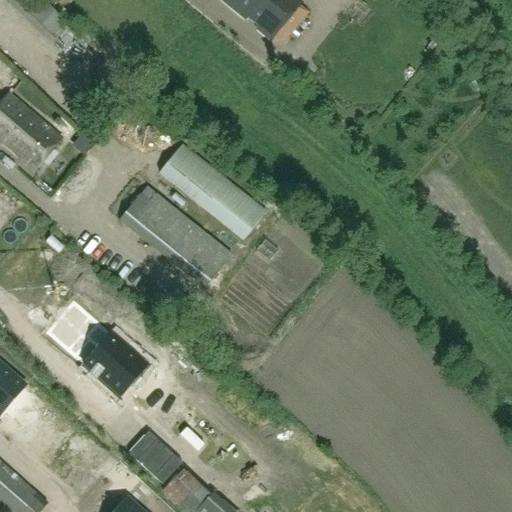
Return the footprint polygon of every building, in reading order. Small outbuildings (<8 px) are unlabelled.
[(43,0),(10,0),(7,4),(52,46),(71,26),(43,0)] [(302,4),(296,0),(230,0),(227,4),(246,20),(250,18),(258,25),(257,29),(271,41),(274,37),(282,44),(306,15),(298,8),(302,4)] [(3,40),(0,40),(0,59),(9,56),(3,40)] [(0,144),(34,173),(62,140),(0,86),(0,144)] [(134,128),(149,141),(156,133),(141,120),(134,128)] [(150,147),(161,153),(168,141),(156,134),(150,147)] [(244,241),(267,214),(182,146),(160,174),(244,241)] [(147,189),(121,221),(205,289),(231,257),(147,189)] [(110,335),(84,365),(120,396),(146,366),(110,335)] [(0,417),(24,389),(0,367),(0,417)] [(24,389),(0,417),(0,420),(50,463),(76,433),(24,389)] [(0,463),(0,507),(5,511),(40,511),(47,505),(0,463)] [(217,511),(182,474),(161,494),(178,511),(217,511)] [(118,511),(140,511),(128,501),(118,511)]
